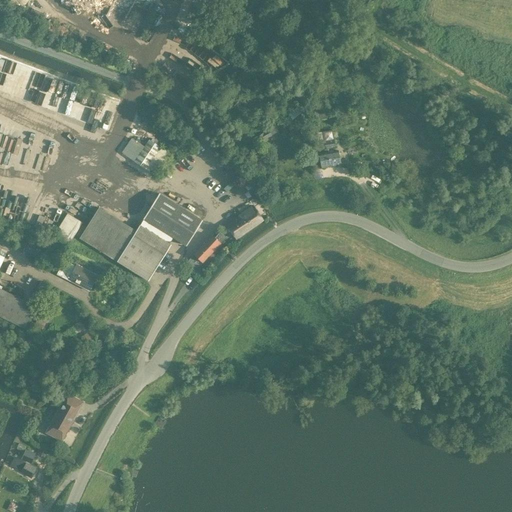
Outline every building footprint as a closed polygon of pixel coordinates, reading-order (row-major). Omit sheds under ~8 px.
[(1,70),(18,78),(23,68),(5,60),(1,70)] [(181,78),(187,83),(197,69),(191,64),(181,78)] [(28,72),(25,83),(46,90),(50,78),(28,72)] [(293,111),(289,114),(291,118),(295,115),(297,117),(306,110),(301,104),(292,111),(293,111)] [(38,126),(17,191),(37,198),(58,133),(38,126)] [(276,126),(252,140),(256,147),(261,144),(268,140),(267,138),(272,135),(279,132),(276,126)] [(168,145),(175,138),(168,130),(161,137),(168,145)] [(132,138),(122,153),(155,177),(170,155),(149,140),(144,147),(132,138)] [(326,149),(336,147),(335,140),(325,142),(326,149)] [(338,151),(320,155),(322,169),(341,166),(338,151)] [(247,180),(242,183),(248,191),(253,188),(247,180)] [(203,221),(164,195),(160,192),(143,218),(187,246),(203,221)] [(80,198),(77,202),(88,208),(91,204),(80,198)] [(237,240),(264,221),(254,206),(226,225),(237,240)] [(117,261),(137,231),(100,207),(80,238),(117,261)] [(82,223),(67,214),(55,235),(69,244),(82,223)] [(35,225),(42,228),(47,218),(40,215),(35,225)] [(147,278),(170,244),(142,226),(120,261),(147,278)] [(212,236),(194,255),(203,263),(221,244),(220,243),(226,237),(220,232),(215,238),(212,236)] [(90,291),(98,276),(77,265),(76,267),(73,266),(71,270),(74,271),(70,280),(90,291)] [(35,306),(0,288),(0,316),(23,328),(35,306)] [(88,334),(80,337),(84,345),(92,342),(88,334)] [(68,394),(64,402),(47,433),(63,441),(84,402),(68,394)] [(36,454),(45,458),(49,450),(42,447),(40,452),(38,451),(36,454)] [(32,463),(36,454),(27,450),(22,459),(32,463)] [(32,478),(37,469),(18,458),(13,467),(32,478)]
